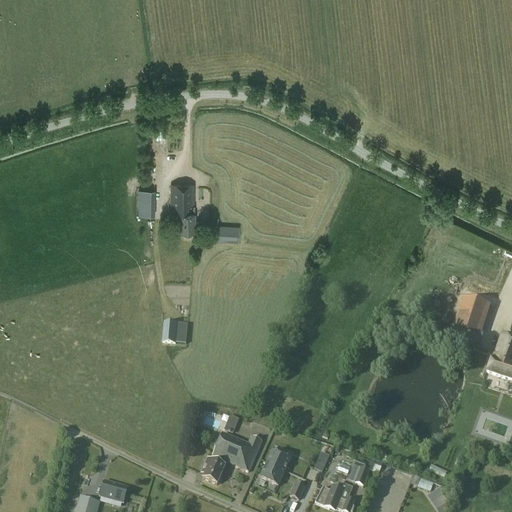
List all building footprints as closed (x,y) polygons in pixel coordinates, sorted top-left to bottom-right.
[(170,214),(179,214),(179,232),(195,232),(194,185),(171,185),(170,214)] [(138,191),(138,201),(154,201),(154,191),(138,191)] [(218,225),(218,240),(240,241),(241,225),(218,225)] [(463,296),(459,307),(488,316),(492,306),(463,296)] [(165,323),(163,344),(176,345),(176,344),(186,345),(188,325),(178,324),(165,323)] [(493,355),(487,373),(511,381),(511,337),(502,334),(495,355),(493,355)] [(225,431),(233,435),(240,420),(231,416),(225,431)] [(209,457),(207,461),(200,476),(203,477),(202,481),(217,487),(225,468),(224,468),(226,464),(249,474),(262,443),(250,438),(247,445),(221,434),(212,458),(209,457)] [(266,464),(284,472),(289,461),(271,452),(266,464)] [(358,461),(356,466),(364,469),(366,464),(358,461)] [(318,463),(314,471),(321,474),(325,466),(318,463)] [(277,488),(284,472),(266,464),(259,479),(277,488)] [(354,466),(349,477),(356,480),(354,484),(363,487),(369,472),(360,469),(354,466)] [(99,499),(123,505),(127,489),(104,482),(99,499)] [(296,483),(289,497),(298,501),(305,487),(296,483)] [(322,489),(315,505),(332,511),(335,511),(336,511),(339,511),(352,511),(354,508),(352,508),(354,502),(347,499),(352,489),(339,484),(336,489),(331,487),(329,492),(322,489)] [(441,488),(428,497),(437,511),(444,511),(452,492),(442,488),(441,489),(441,488)]
